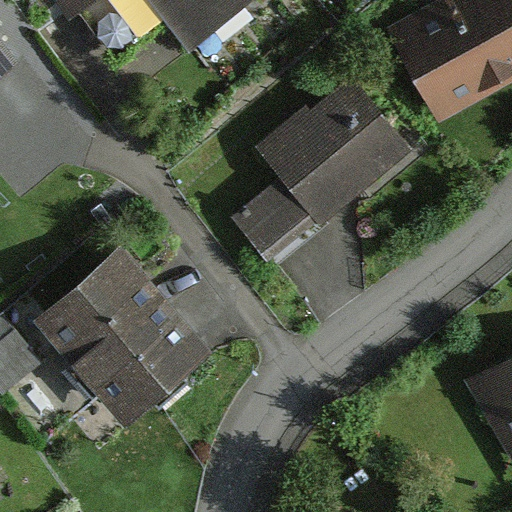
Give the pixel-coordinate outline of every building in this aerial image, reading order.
[(60,0),(71,14),(90,0),(60,0)] [(447,117),(511,84),(511,0),(448,0),(400,24),(447,117)] [(0,28),(0,74),(23,56),(0,28)] [(423,143),(369,80),(304,108),(266,135),(292,168),(243,213),(282,256),(330,213),(335,218),(423,143)] [(231,342),(135,238),(47,318),(142,422),(231,342)] [(511,447),(511,344),(467,371),(511,447)]
